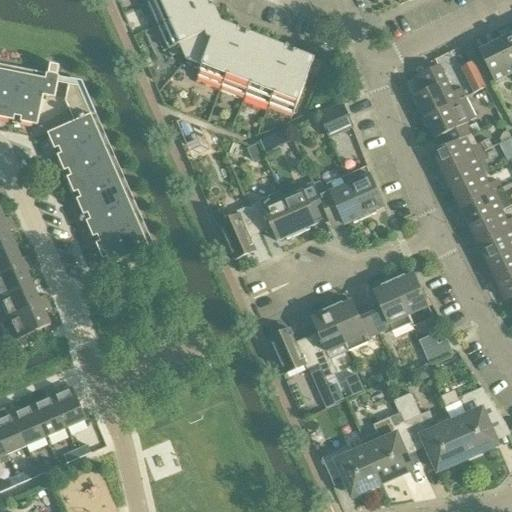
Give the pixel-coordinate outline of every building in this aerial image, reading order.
[(139,0),(162,52),(168,50),(178,46),(185,61),(201,67),(196,78),(197,78),(195,83),(290,120),(291,118),(314,60),(296,53),(297,48),(285,44),(284,48),(248,34),(250,30),(238,25),(236,30),(221,23),(214,8),(218,6),(215,0),(139,0)] [(511,35),(497,42),(511,71),(511,35)] [(511,73),(511,71),(497,42),(478,52),(494,83),(511,73)] [(484,88),(472,63),(461,69),(473,94),(484,88)] [(422,93),(414,97),(425,118),(465,97),(460,89),(451,94),(437,67),(415,78),(422,93)] [(42,96),(54,99),(58,77),(46,75),(45,80),(0,70),(0,118),(36,126),(42,96)] [(54,131),(47,135),(54,151),(59,149),(62,156),(57,158),(63,173),(68,171),(71,178),(66,180),(73,195),(78,193),(81,200),(76,202),(83,217),(88,215),(91,221),(86,224),(92,239),(97,237),(100,244),(95,246),(102,261),(107,259),(110,266),(127,258),(148,249),(90,116),(95,114),(81,82),(69,79),(66,94),(64,102),(69,114),(73,123),(69,125),(54,131)] [(465,97),(425,118),(435,139),(443,135),(449,146),(464,139),(471,135),(466,124),(475,119),(469,106),(465,97)] [(342,106),(319,116),(329,139),(352,129),(350,125),(348,119),(342,106)] [(181,122),(176,123),(192,160),(210,153),(199,129),(181,122)] [(289,130),(274,136),(279,148),(294,141),(289,130)] [(449,146),(433,153),(438,163),(433,165),(438,174),(484,152),(480,144),(469,149),(464,139),(449,146)] [(510,140),(500,145),(508,163),(511,161),(511,143),(510,140)] [(255,147),(248,150),(253,162),(260,158),(255,147)] [(484,152),(438,174),(442,184),(447,181),(451,190),(482,175),(477,165),(488,160),(484,152)] [(365,168),(345,177),(348,185),(349,185),(364,220),(376,215),(375,212),(383,209),(365,168)] [(482,175),(451,190),(456,199),(451,202),(455,210),(500,188),(497,181),(487,186),(482,175)] [(319,183),(313,186),(316,194),(322,207),(321,207),(326,218),(337,213),(343,226),(351,223),(352,225),(364,220),(349,185),(348,185),(345,177),(326,186),(328,189),(323,191),(319,183)] [(283,201),(282,201),(297,236),(309,231),(308,229),(316,225),(315,222),(326,218),(321,207),(322,207),(316,194),(312,183),(299,189),(301,193),(283,201)] [(500,188),(455,210),(460,220),(465,218),(470,227),(500,212),(500,213),(505,210),(511,207),(506,197),(502,189),(501,190),(500,188)] [(279,193),(248,207),(259,234),(270,229),(276,243),(285,239),(286,241),(297,236),(282,201),(283,201),(279,193)] [(237,216),(218,225),(234,261),(255,252),(248,239),(259,234),(248,207),(236,212),(237,216)] [(4,220),(0,211),(0,228),(12,224),(9,217),(4,220)] [(500,212),(470,227),(474,236),(469,238),(474,248),(511,228),(511,218),(505,222),(500,213),(500,212)] [(0,228),(0,252),(15,246),(9,232),(15,230),(12,224),(0,228)] [(511,228),(474,248),(479,257),(483,254),(488,264),(511,251),(511,228)] [(0,252),(0,276),(30,263),(27,257),(21,260),(15,246),(0,252)] [(492,273),(488,275),(492,284),(511,274),(511,251),(488,264),(492,273)] [(0,276),(0,299),(32,286),(26,271),(32,269),(30,263),(0,276)] [(511,274),(492,284),(497,293),(501,291),(506,301),(511,297),(511,274)] [(408,317),(411,324),(412,328),(432,320),(412,275),(404,279),(403,277),(391,282),(407,317),(408,317)] [(367,312),(378,335),(389,330),(390,333),(411,324),(408,317),(407,317),(391,282),(380,287),(381,289),(372,293),(378,307),(367,312)] [(0,299),(0,300),(8,320),(47,303),(44,296),(38,299),(32,286),(0,299)] [(44,312),(49,309),(47,303),(8,320),(17,340),(50,326),(44,312)] [(378,335),(367,312),(357,316),(351,303),(342,306),(341,304),(330,309),(345,344),(345,345),(348,352),(368,343),(367,339),(378,335)] [(329,360),(348,352),(345,345),(345,344),(330,309),(318,314),(319,317),(311,320),(317,334),(306,339),(316,362),(318,365),(320,371),(323,379),(335,374),(329,360)] [(316,362),(306,339),(295,344),(289,330),(268,339),(284,376),(304,367),(306,371),(318,365),(316,362)] [(428,365),(451,355),(445,343),(423,353),(428,365)] [(325,383),(323,379),(320,371),(310,375),(315,387),(325,383)] [(342,401),(335,385),(328,388),(335,404),(342,401)] [(72,388),(51,397),(66,429),(86,420),(72,388)] [(451,425),(466,459),(496,446),(488,427),(502,421),(481,390),(458,400),(459,403),(444,410),(447,417),(451,425)] [(418,413),(410,395),(393,402),(399,415),(403,425),(413,447),(424,443),(437,472),(466,459),(451,425),(447,417),(433,424),(428,413),(417,418),(415,414),(418,413)] [(51,397),(32,406),(46,438),(66,429),(51,397)] [(32,406),(12,415),(26,447),(46,438),(32,406)] [(12,415),(0,419),(0,441),(6,456),(26,447),(12,415)] [(373,426),(376,434),(361,440),(365,450),(381,484),(410,471),(402,452),(413,447),(403,425),(399,415),(373,426)] [(6,456),(0,441),(0,462),(1,466),(9,462),(6,456)] [(87,446),(75,451),(79,460),(91,455),(87,446)] [(365,450),(364,451),(351,456),(347,449),(322,460),(332,483),(343,478),(351,497),(381,484),(365,450)] [(67,466),(79,460),(75,451),(64,457),(67,466)] [(47,464),(36,469),(40,477),(51,473),(47,464)] [(26,483),(40,477),(36,469),(23,475),(26,483)] [(8,481),(0,484),(0,494),(11,490),(8,481)]
